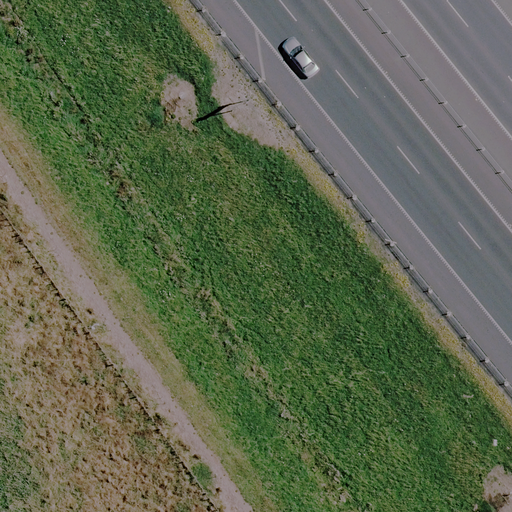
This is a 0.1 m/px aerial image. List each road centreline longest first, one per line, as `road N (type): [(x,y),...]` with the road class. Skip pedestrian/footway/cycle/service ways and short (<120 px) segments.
road 1 (motorway): [(511,259),(293,0)]
road 2 (motorway): [(421,0),(511,107)]
